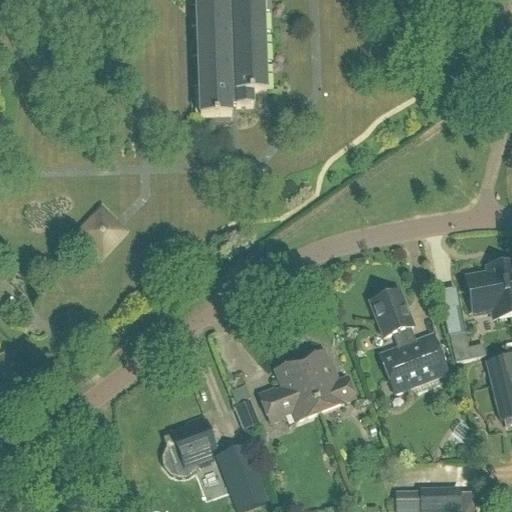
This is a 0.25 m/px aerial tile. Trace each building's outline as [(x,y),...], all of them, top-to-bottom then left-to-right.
[(194,0),(198,122),(233,121),(232,113),(255,113),(254,99),(267,98),(263,0),(194,0)] [(114,224),(100,211),(73,240),(103,266),(129,237),(121,230),(114,224)] [(511,267),(500,270),(510,319),(511,318),(511,267)] [(510,319),(500,270),(495,271),(496,277),(467,282),(470,302),(468,303),(471,315),(473,315),(473,319),(506,312),(508,319),(510,319)] [(414,346),(409,332),(411,331),(398,297),(371,307),(384,341),(393,338),(398,352),(380,359),(395,399),(448,379),(438,354),(425,359),(420,344),(414,346)] [(464,338),(448,341),(454,368),(470,365),(464,338)] [(299,365),(320,417),(344,407),(343,406),(355,402),(347,381),(335,386),(332,377),(335,376),(329,362),(326,363),(323,355),(299,365)] [(0,404),(2,407),(24,389),(10,371),(13,368),(4,357),(0,360),(0,404)] [(511,360),(486,367),(500,426),(511,422),(511,360)] [(296,426),(320,417),(299,365),(275,374),(284,397),(276,400),(274,393),(259,399),(270,426),(285,421),(284,418),(292,415),(296,426)] [(242,434),(259,428),(249,405),(233,411),(242,434)] [(179,483),(189,481),(197,475),(199,471),(210,467),(206,455),(215,451),(206,425),(172,438),(173,442),(165,445),(167,451),(163,460),(164,471),(170,479),(179,483)] [(247,447),(216,460),(236,511),(250,511),(270,505),(247,447)] [(459,511),(460,492),(419,493),(419,495),(419,511),(459,511)] [(395,511),(419,511),(419,495),(395,496),(395,511)]
